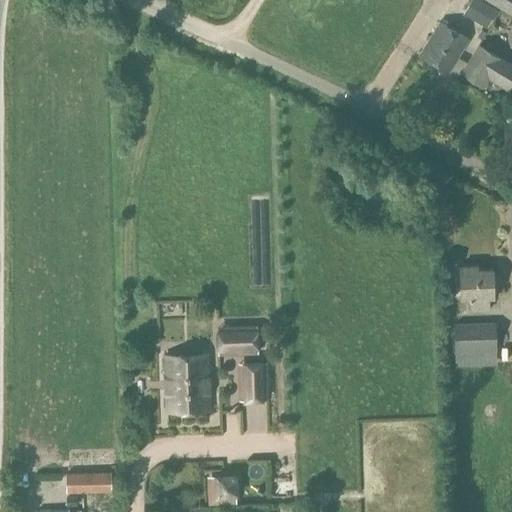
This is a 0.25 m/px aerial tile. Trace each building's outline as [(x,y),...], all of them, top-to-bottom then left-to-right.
[(511,0),(486,0),(511,15),(511,0)] [(486,4),(475,22),(486,28),(497,11),(486,4)] [(448,72),(468,40),(440,22),(420,54),(448,72)] [(508,90),(511,82),(511,66),(479,46),(462,74),(483,87),(488,78),(508,90)] [(463,267),(463,297),(472,297),(472,308),(489,308),(489,297),(493,297),(493,270),(480,271),(480,267),(463,267)] [(485,340),(484,321),(449,323),(449,341),(485,340)] [(257,328),(219,329),(219,354),(258,353),(257,328)] [(511,345),(488,346),(491,399),(511,398),(511,345)] [(208,356),(166,357),(168,414),(209,413),(208,356)] [(266,363),(241,364),(242,400),(267,400),(266,363)] [(198,478),(199,466),(146,465),(144,511),(173,511),(174,494),(184,494),(184,477),(198,478)] [(67,492),(111,491),(111,473),(67,474),(67,492)] [(238,476),(207,477),(208,505),(237,504),(236,498),(239,498),(238,476)]
